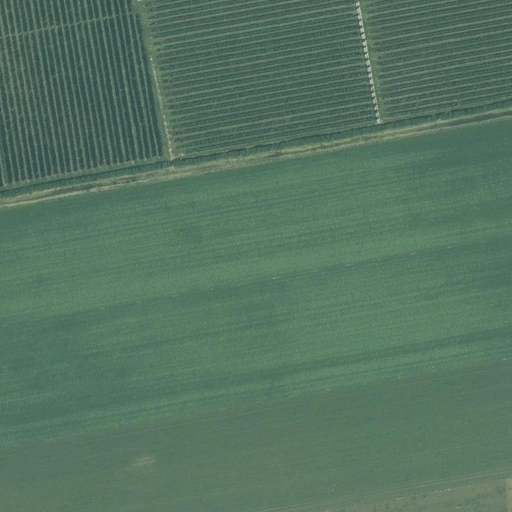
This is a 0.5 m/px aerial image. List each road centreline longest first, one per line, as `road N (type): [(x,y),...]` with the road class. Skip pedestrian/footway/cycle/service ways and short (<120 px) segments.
road 1 (track): [(138,0),(169,155)]
road 2 (track): [(357,0),(379,119)]
